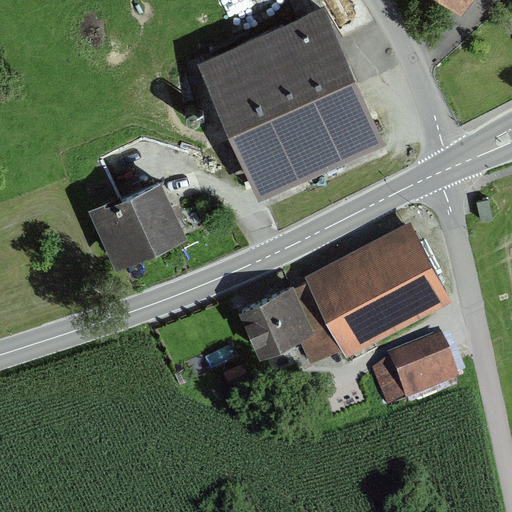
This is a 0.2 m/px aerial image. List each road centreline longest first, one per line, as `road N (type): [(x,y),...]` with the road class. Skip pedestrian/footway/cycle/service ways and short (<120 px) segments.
road 1 (tertiary): [(444,170),(182,293),(0,355)]
road 2 (unclassified): [(444,170),(511,485)]
road 3 (unclassified): [(379,0),(425,88),(444,170)]
